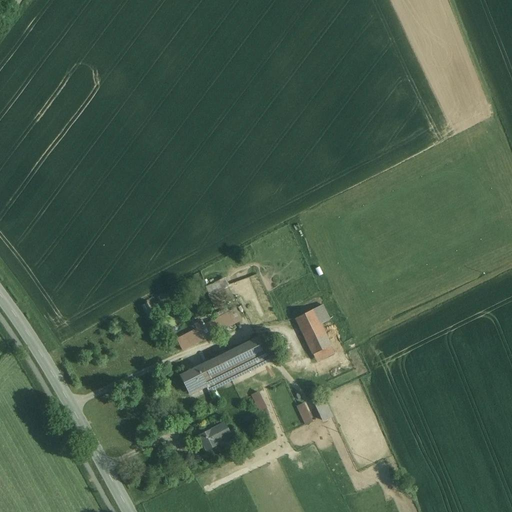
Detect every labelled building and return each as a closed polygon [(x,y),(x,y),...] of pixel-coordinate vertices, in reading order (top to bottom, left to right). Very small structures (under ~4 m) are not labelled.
[(220,299),(234,293),(227,278),(213,283),(220,299)] [(238,312),(231,315),(234,321),(241,318),(238,312)] [(316,312),(298,320),(310,345),(328,337),(316,312)] [(230,313),(164,345),(170,355),(235,323),(234,321),(231,315),(230,313)] [(260,336),(180,375),(191,395),(207,387),(211,392),(272,363),(260,336)] [(328,337),(310,345),(317,362),(334,354),(328,337)] [(253,394),(260,414),(270,410),(263,390),(253,394)] [(318,402),(327,421),(336,417),(327,398),(318,402)] [(308,402),(298,406),(307,426),(317,421),(308,402)] [(224,424),(199,436),(206,450),(218,445),(216,442),(230,435),(224,424)]
